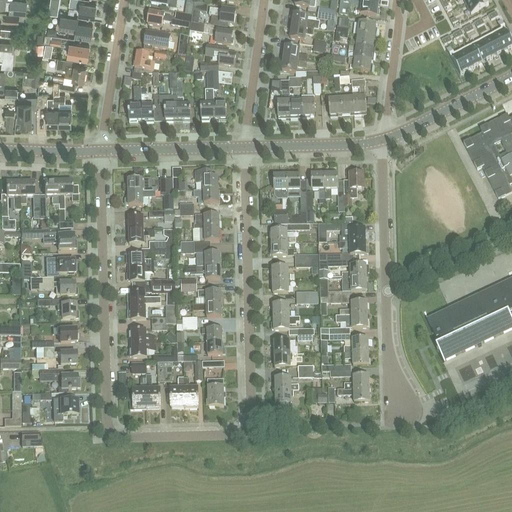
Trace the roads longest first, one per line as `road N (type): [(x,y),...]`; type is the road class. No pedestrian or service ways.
road 1 (residential): [(248,426),(246,148)]
road 2 (residential): [(107,427),(102,152)]
road 3 (residential): [(387,300),(387,138)]
road 4 (residential): [(107,427),(107,439),(248,426)]
road 5 (residential): [(102,152),(123,0)]
road 6 (residential): [(246,148),(265,0)]
road 7 (residential): [(393,423),(248,426)]
road 8 (secondary): [(102,152),(246,148)]
road 9 (secondary): [(246,148),(387,138)]
road 10 (residential): [(387,138),(400,0)]
road 11 (secondary): [(387,138),(511,77)]
road 12 (residential): [(387,300),(409,297),(511,243)]
road 13 (residential): [(393,423),(387,300)]
